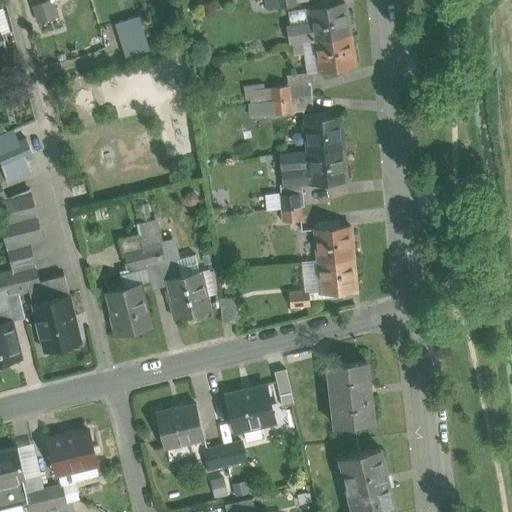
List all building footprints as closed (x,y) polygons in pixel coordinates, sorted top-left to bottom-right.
[(50,0),(33,6),(39,23),(57,18),(52,1),(51,0),(50,0)] [(276,0),(264,0),(266,9),(278,7),(276,0)] [(345,4),(309,10),(314,41),(350,35),(345,4)] [(131,35),(112,40),(117,58),(136,53),(131,35)] [(350,35),(314,41),(319,72),(355,66),(350,35)] [(310,82),(287,85),(289,99),(290,99),(312,96),(310,82)] [(287,85),(270,88),(272,101),(289,99),(287,85)] [(312,96),(290,99),(292,112),(314,110),(312,96)] [(340,117),(303,120),(306,152),(342,148),(340,117)] [(26,160),(15,164),(8,147),(18,143),(13,130),(4,134),(0,135),(0,161),(7,183),(32,172),(26,160)] [(18,143),(8,147),(15,164),(26,160),(33,156),(26,139),(18,143)] [(306,152),(281,154),(283,184),(284,185),(302,184),(345,180),(342,148),(306,152)] [(302,184),(284,185),(283,184),(279,185),(282,209),(300,207),(304,207),(302,184)] [(7,199),(0,201),(0,220),(13,271),(34,266),(28,243),(41,240),(29,190),(7,199)] [(300,207),(282,209),(283,222),(301,220),(300,207)] [(350,226),(314,230),(317,261),(353,257),(350,226)] [(119,240),(126,270),(129,272),(148,267),(139,234),(119,240)] [(353,257),(317,261),(320,292),(356,289),(353,257)] [(34,266),(13,271),(18,294),(30,291),(28,285),(38,282),(34,266)] [(13,271),(0,273),(0,298),(5,297),(18,294),(13,271)] [(199,271),(167,279),(172,300),(170,301),(174,319),(209,310),(199,271)] [(38,282),(28,285),(30,291),(33,303),(45,352),(81,343),(64,276),(38,282)] [(139,285),(107,294),(113,315),(110,316),(115,334),(149,326),(139,285)] [(18,294),(5,297),(11,322),(25,319),(18,294)] [(0,362),(20,358),(11,322),(5,297),(0,298),(0,362)] [(233,298),(219,299),(222,325),(236,323),(233,298)] [(366,361),(328,365),(335,428),(373,423),(366,361)] [(267,388),(245,394),(244,392),(226,396),(234,431),(243,428),(260,424),(275,421),(267,388)] [(196,405),(174,411),(174,409),(156,413),(164,448),(165,447),(169,464),(205,456),(203,451),(207,450),(196,405)] [(260,424),(243,428),(246,441),(263,437),(260,424)] [(88,432),(67,437),(66,435),(48,440),(56,474),(96,464),(88,432)] [(241,442),(222,446),(227,465),(246,461),(241,442)] [(312,470),(330,466),(325,442),(308,445),(312,470)] [(32,444),(17,448),(24,475),(39,472),(32,444)] [(207,450),(203,451),(205,456),(208,470),(227,465),(222,446),(207,450)] [(17,447),(0,451),(0,509),(27,503),(28,503),(23,482),(25,481),(24,475),(17,448),(17,447)] [(394,511),(379,449),(341,458),(345,475),(344,476),(349,492),(353,507),(352,508),(353,511),(394,511)] [(96,464),(56,474),(59,486),(63,485),(75,482),(99,476),(96,464)] [(39,472),(24,475),(25,481),(23,482),(28,503),(27,503),(29,511),(35,511),(48,509),(43,490),(39,472)] [(67,503),(72,502),(80,500),(75,482),(63,485),(67,503)] [(48,509),(67,504),(67,503),(63,485),(59,486),(43,490),(48,509)] [(225,505),(226,511),(249,511),(255,511),(252,499),(225,505)] [(48,509),(48,511),(74,511),(72,502),(67,503),(67,504),(48,509)]
